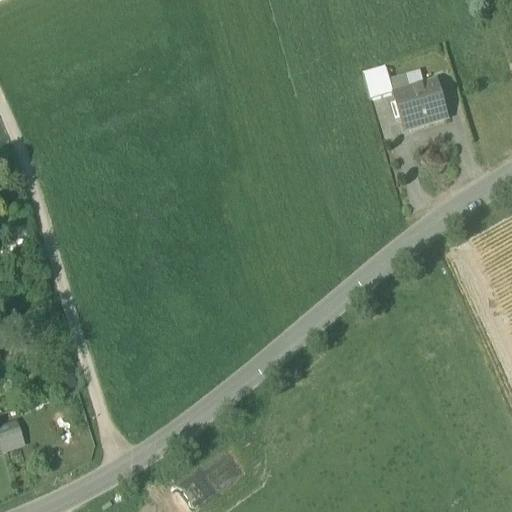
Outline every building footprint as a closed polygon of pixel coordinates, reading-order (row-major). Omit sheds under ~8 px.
[(362,78),(370,104),(393,97),(392,97),(393,96),(389,83),(386,72),(362,78)] [(420,74),(405,78),(409,92),(424,87),(420,74)] [(393,97),(403,134),(448,121),(437,83),(424,87),(409,92),(405,78),(389,83),(393,96),(392,97),(393,97)] [(47,377),(54,398),(76,391),(70,370),(47,377)] [(20,447),(13,428),(0,431),(0,438),(5,452),(20,447)]
